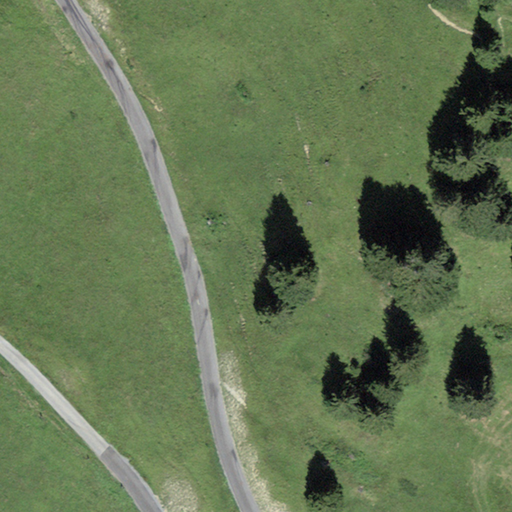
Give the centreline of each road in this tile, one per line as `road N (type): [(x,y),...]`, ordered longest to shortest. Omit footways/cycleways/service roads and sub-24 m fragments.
road 1 (residential): [(251,511),(216,409),(193,278),(159,171),(129,102),(65,0)]
road 2 (residential): [(0,345),(82,425),(152,511)]
